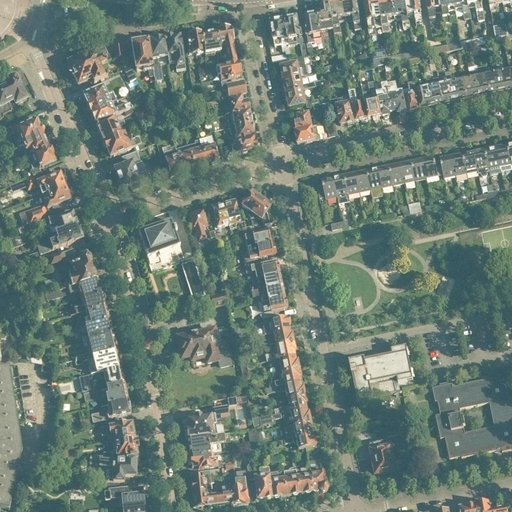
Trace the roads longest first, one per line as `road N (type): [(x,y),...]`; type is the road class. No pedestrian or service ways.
road 1 (residential): [(358,511),(281,166)]
road 2 (residential): [(106,219),(142,353),(169,511)]
road 3 (residential): [(511,119),(281,166)]
road 4 (residential): [(106,219),(30,40)]
road 5 (residential): [(281,166),(106,219)]
road 6 (residential): [(247,0),(281,166)]
road 7 (residential): [(361,511),(511,483)]
